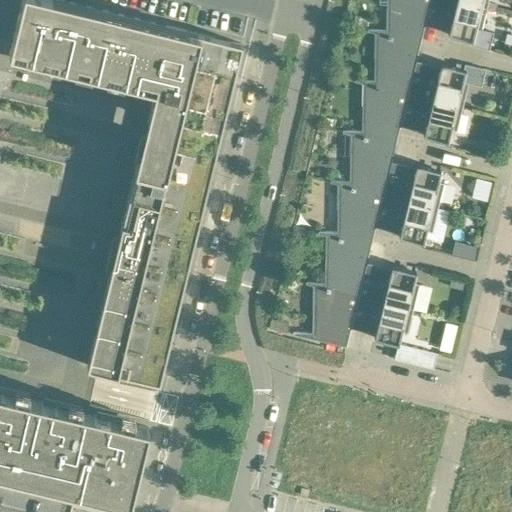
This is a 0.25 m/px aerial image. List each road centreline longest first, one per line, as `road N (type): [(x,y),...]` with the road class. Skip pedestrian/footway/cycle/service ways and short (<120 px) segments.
road 1 (unclassified): [(290,0),(161,511)]
road 2 (unclassified): [(236,511),(264,399),(243,306),(320,0)]
road 3 (residential): [(466,403),(497,275)]
